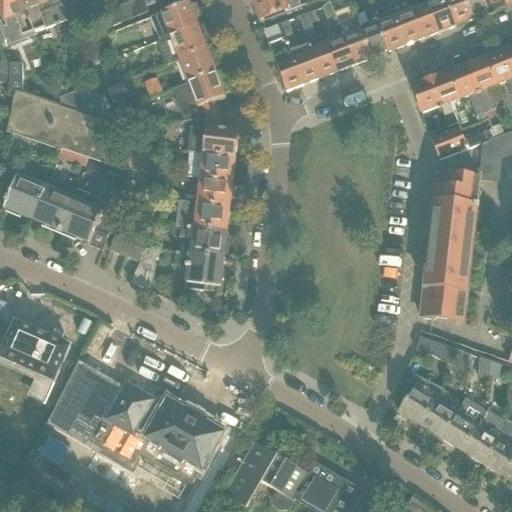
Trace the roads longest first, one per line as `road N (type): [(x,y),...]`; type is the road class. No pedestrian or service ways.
road 1 (residential): [(357,443),(402,347),(422,159),(390,72)]
road 2 (residential): [(239,372),(0,261)]
road 3 (residential): [(239,372),(258,327),(279,117)]
road 4 (residential): [(357,443),(239,372)]
road 5 (residential): [(511,26),(390,72)]
road 6 (residential): [(279,117),(232,0)]
road 7 (residential): [(458,511),(357,443)]
